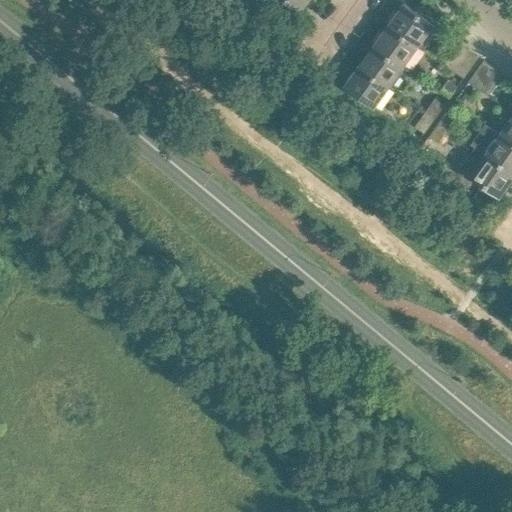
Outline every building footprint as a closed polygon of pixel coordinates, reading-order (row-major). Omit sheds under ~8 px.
[(286,0),(301,10),(307,0),(286,0)] [(433,24),(404,3),(389,23),(418,44),(433,24)] [(418,44),(389,23),(374,44),(404,65),(418,44)] [(453,70),(469,49),(459,42),(448,58),(444,63),(453,70)] [(404,65),(374,44),(360,65),(389,86),(404,65)] [(467,72),(479,56),(469,49),(453,70),(463,77),(467,72)] [(478,88),(494,66),(484,59),(472,76),(468,81),(478,88)] [(389,86),(360,65),(345,86),(374,107),(389,86)] [(488,95),(504,74),(494,66),(478,88),(488,95)] [(435,99),(425,113),(434,119),(443,105),(435,99)] [(458,115),(449,109),(439,123),(448,129),(458,115)] [(423,134),(434,119),(425,113),(414,128),(423,134)] [(511,142),(511,116),(500,133),(511,142)] [(437,144),(448,129),(439,123),(428,138),(437,144)] [(511,173),(511,142),(500,133),(486,123),(471,144),(475,147),(511,173)] [(499,196),(511,178),(511,173),(475,147),(460,168),(499,196)]
